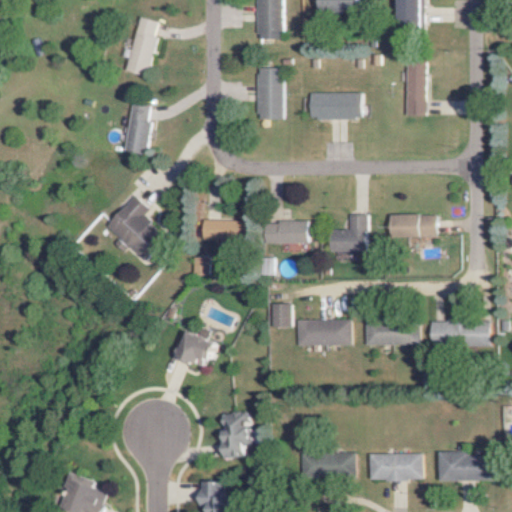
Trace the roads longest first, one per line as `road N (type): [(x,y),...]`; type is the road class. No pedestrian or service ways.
road 1 (residential): [(478,0),(479,281),(289,293)]
road 2 (residential): [(214,0),(214,122),(228,161),(243,168),(476,168)]
